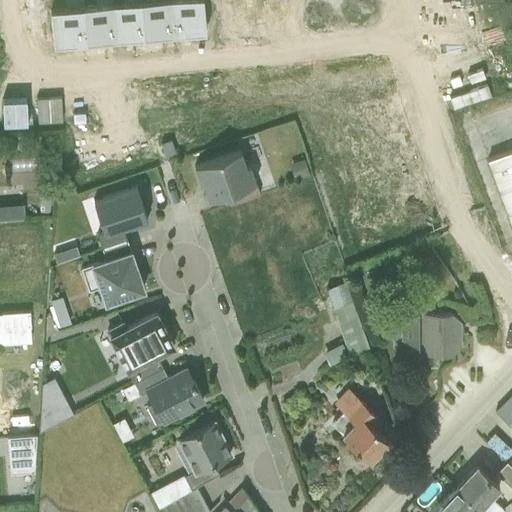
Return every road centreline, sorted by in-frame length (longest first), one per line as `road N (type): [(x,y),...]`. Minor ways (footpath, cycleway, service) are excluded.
road 1 (residential): [(16,0),(24,59),(47,67),(399,42),(468,250),(511,294)]
road 2 (residential): [(282,511),(171,205)]
road 3 (residential): [(511,369),(381,511)]
